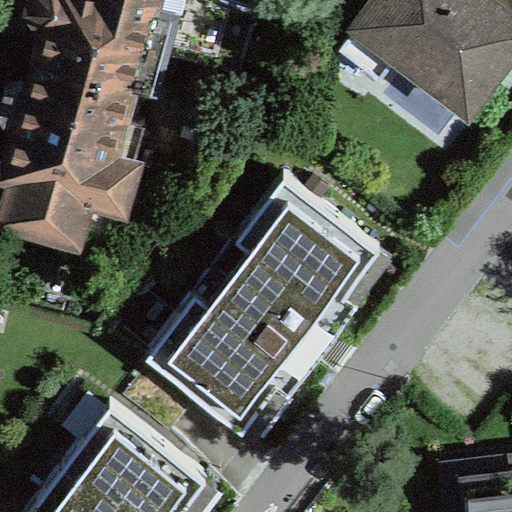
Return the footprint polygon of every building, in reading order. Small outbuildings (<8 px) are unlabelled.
[(38,48),(130,74),(154,80),(154,79),(164,46),(240,67),(258,1),(253,0),(28,0),(39,13),(47,16),(42,33),(38,48)] [(511,0),(370,0),(358,17),(359,18),(341,41),(380,71),(398,47),(468,101),(485,78),(493,67),(506,75),(511,67),(511,44),(511,42),(511,0)] [(144,115),(121,108),(130,74),(38,48),(29,79),(20,77),(5,83),(0,100),(0,105),(9,118),(17,120),(13,136),(6,163),(16,166),(4,208),(75,228),(85,191),(91,193),(92,187),(121,196),(144,115)] [(379,239),(284,166),(146,346),(242,419),(244,416),(243,415),(253,401),(248,397),(270,369),(288,383),(318,344),(357,293),(338,279),(360,251),(365,255),(376,241),(377,242),(379,239)] [(203,469),(205,467),(110,394),(19,511),(171,511),(165,507),(186,479),(191,483),(202,469),(203,469)]
